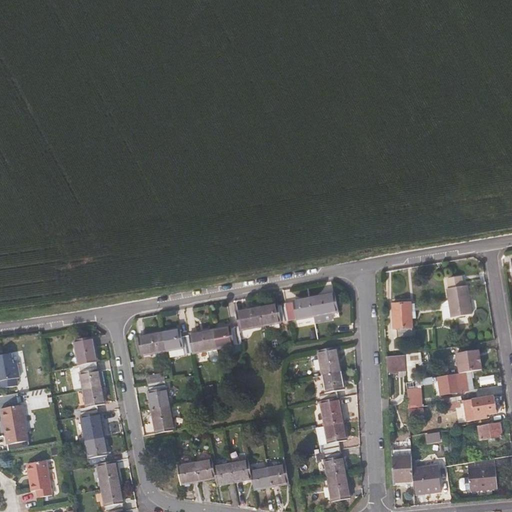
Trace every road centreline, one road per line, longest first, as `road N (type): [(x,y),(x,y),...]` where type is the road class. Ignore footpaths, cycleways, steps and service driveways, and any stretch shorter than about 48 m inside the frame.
road 1 (residential): [(227,511),(169,504),(145,481),(113,311)]
road 2 (residential): [(113,311),(364,266)]
road 3 (residential): [(364,266),(377,511)]
road 4 (residential): [(491,244),(511,376)]
road 5 (residential): [(364,266),(491,244)]
